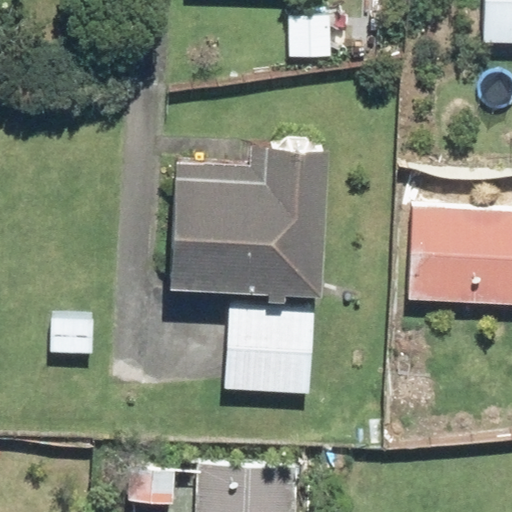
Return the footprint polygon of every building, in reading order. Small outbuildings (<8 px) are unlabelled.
[(511,0),(481,0),(479,39),(511,40),(511,0)] [(172,152),(166,278),(317,286),(324,143),(248,139),(247,156),(172,152)] [(511,202),(410,198),(405,294),(511,299),(511,202)] [(315,304),(224,296),(217,386),(308,393),(315,304)] [(45,308),(44,351),(96,353),(97,310),(45,308)] [(196,456),(193,511),(300,511),(304,462),(196,456)]
